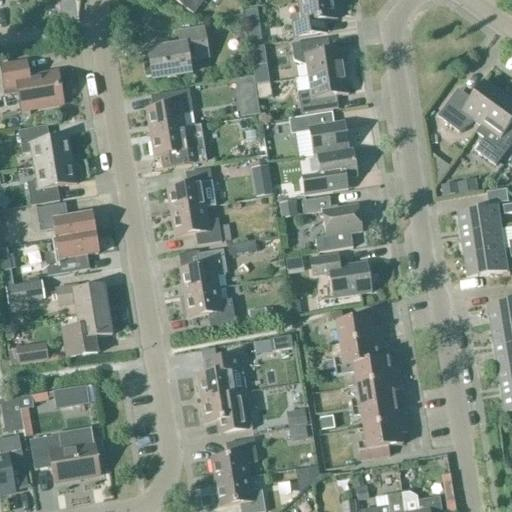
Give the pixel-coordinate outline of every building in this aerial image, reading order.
[(171,0),(194,17),(206,0),(171,0)] [(337,22),(333,0),(316,0),(298,3),(300,16),(290,18),(294,41),(318,37),(316,25),(337,22)] [(181,51),(148,57),(152,85),(191,78),(188,61),(207,58),(203,32),(179,36),(181,51)] [(306,68),(308,80),(345,74),(341,52),(329,54),(327,41),(291,46),(293,63),(306,68)] [(61,108),(56,78),(28,83),(25,67),(1,71),(5,96),(19,93),(22,114),(61,108)] [(345,74),(308,80),(310,93),(297,94),(300,117),(338,111),(336,99),(348,97),(345,74)] [(481,129),(502,99),(483,85),(467,106),(454,97),(437,119),(459,135),(474,124),(481,129)] [(146,113),(149,136),(184,131),(182,116),(192,115),(188,93),(151,99),(153,112),(146,113)] [(241,120),(260,117),(257,98),(238,101),(241,120)] [(511,124),(511,106),(502,99),(481,129),(476,136),(483,141),(475,153),(496,169),(511,146),(511,134),(508,131),(511,124)] [(317,158),(348,153),(344,125),(317,129),(315,118),(288,122),(291,137),(300,135),(301,141),(310,140),(313,157),(317,157),(317,158)] [(34,170),(73,163),(69,141),(45,145),(43,130),(18,134),(22,157),(31,156),(34,170)] [(187,145),(184,131),(149,136),(153,161),(175,157),(176,169),(200,165),(197,143),(187,145)] [(246,142),(255,140),(254,133),(245,134),(246,142)] [(348,153),(317,158),(320,179),(302,181),(305,200),(332,195),(330,184),(357,179),(353,153),(349,153),(348,153)] [(73,163),(34,170),(36,184),(27,185),(31,209),(55,205),(52,191),(77,186),(73,163)] [(166,191),(170,216),(205,210),(203,196),(213,195),(209,172),(185,176),(187,188),(166,191)] [(255,184),(258,199),(273,197),(271,181),(255,184)] [(488,207),(508,204),(506,192),(486,195),(488,207)] [(331,213),(329,200),(301,204),(304,218),(322,215),(326,241),(316,242),(318,256),(353,251),(350,237),(362,235),(357,209),(331,213)] [(511,215),(511,206),(502,208),(504,217),(511,215)] [(56,243),(95,236),(92,216),(60,222),(58,208),(36,211),(40,234),(54,232),(56,243)] [(460,237),(500,231),(497,209),(457,215),(460,237)] [(207,224),(205,210),(170,216),(174,240),(195,237),(197,249),(221,245),(217,222),(207,224)] [(500,231),(460,237),(463,259),(503,253),(500,231)] [(95,236),(56,243),(58,253),(44,256),(48,279),(69,276),(66,262),(99,256),(95,236)] [(503,253),(463,259),(467,281),(507,275),(503,253)] [(180,274),(183,297),(218,291),(216,279),(226,277),(223,255),(199,258),(201,270),(180,274)] [(333,302),(371,295),(366,266),(339,270),(337,257),(310,262),(312,277),(328,274),(333,302)] [(5,291),(8,307),(43,301),(41,285),(5,291)] [(77,318),(107,313),(103,289),(78,293),(77,288),(55,292),(57,309),(75,306),(77,318)] [(221,306),(218,291),(183,297),(188,323),(209,319),(211,331),(235,327),(231,305),(221,306)] [(490,329),(511,325),(511,303),(487,308),(490,329)] [(111,338),(107,313),(77,318),(79,330),(62,333),(67,362),(99,357),(96,340),(111,338)] [(266,323),(265,313),(247,315),(248,326),(266,323)] [(341,316),(326,318),(329,336),(337,334),(341,360),(333,362),(336,379),(353,376),(357,402),(350,403),(353,419),(360,418),(365,444),(357,445),(360,463),(389,458),(388,450),(402,447),(400,436),(408,435),(404,413),(397,414),(393,394),(400,392),(396,370),(390,371),(388,361),(378,363),(377,353),(384,352),(380,330),(373,331),(371,320),(342,325),(341,316)] [(511,325),(490,329),(494,351),(511,347),(511,325)] [(270,342),(272,355),(292,351),(290,339),(270,342)] [(44,347),(16,352),(19,367),(47,363),(44,347)] [(511,347),(494,351),(497,373),(511,370),(511,347)] [(200,403),(236,397),(233,383),(243,382),(239,360),(216,363),(218,375),(196,379),(200,403)] [(511,370),(497,373),(501,394),(511,392),(511,370)] [(61,393),(53,394),(53,395),(56,412),(89,407),(86,390),(86,389),(61,393)] [(511,392),(501,394),(504,416),(511,414),(511,392)] [(245,396),(236,397),(200,403),(205,427),(225,423),(228,436),(251,432),(247,408),(245,396)] [(31,399),(18,401),(20,413),(33,411),(31,399)] [(18,401),(0,403),(0,405),(5,436),(23,433),(20,413),(18,401)] [(293,416),(294,427),(306,425),(305,414),(293,416)] [(290,432),(291,441),(307,439),(305,430),(290,432)] [(57,439),(30,443),(35,473),(51,470),(54,486),(99,479),(91,431),(56,437),(57,439)] [(0,496),(14,494),(10,474),(24,472),(18,439),(0,442),(0,496)] [(210,461),(214,486),(249,480),(247,466),(257,465),(253,442),(226,446),(228,459),(210,461)] [(251,494),(249,480),(214,486),(218,510),(239,506),(240,511),(264,511),(261,492),(251,494)] [(401,496),(403,511),(441,511),(439,500),(416,504),(416,500),(409,495),(401,496)] [(403,511),(401,496),(387,498),(389,509),(368,511),(403,511)]
